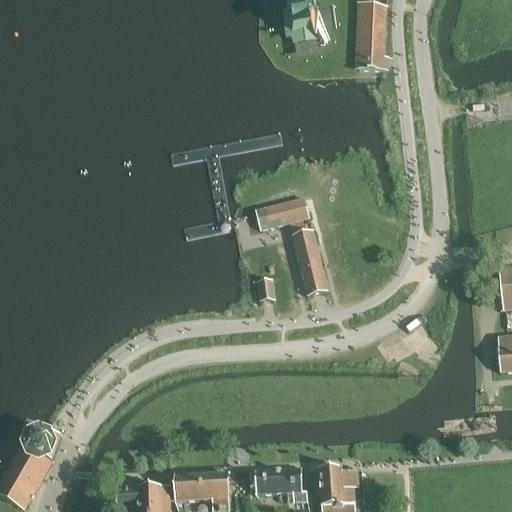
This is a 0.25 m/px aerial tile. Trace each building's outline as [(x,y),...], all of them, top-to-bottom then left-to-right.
[(312,9),(307,0),(287,0),(280,4),(282,9),(280,10),(285,24),(273,29),(282,53),(291,48),(296,58),(327,43),(323,35),(330,33),(319,7),(312,9)] [(362,9),(359,76),(384,74),(387,10),(366,9),(362,9)] [(266,212),(271,231),(310,221),(305,202),(266,212)] [(293,239),(308,299),(328,294),(313,234),(293,239)] [(511,269),(500,271),(503,306),(504,313),(511,312),(511,269)] [(258,285),(260,305),(275,303),(272,284),(258,285)] [(511,340),(498,341),(501,377),(511,375),(511,340)] [(30,427),(22,448),(0,485),(0,499),(22,511),(24,511),(50,469),(53,464),(62,440),(30,427)] [(342,475),(342,471),(321,472),(323,509),(322,511),(355,511),(354,491),(358,491),(358,475),(342,475)] [(301,474),(256,475),(257,498),(294,497),(294,506),(308,505),(308,496),(302,496),(301,474)] [(229,511),(228,477),(175,480),(176,505),(213,503),(213,511),(229,511)] [(170,511),(170,490),(138,492),(117,493),(117,510),(131,509),(139,509),(138,511),(170,511)]
